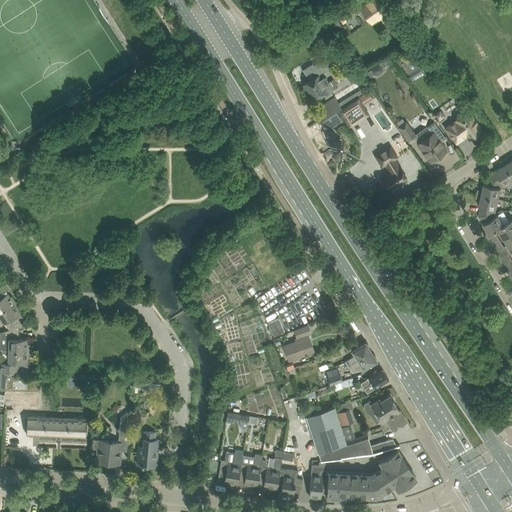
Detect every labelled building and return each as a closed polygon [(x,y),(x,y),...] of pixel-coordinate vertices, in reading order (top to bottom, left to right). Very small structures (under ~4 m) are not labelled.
[(364,5),(363,4),(360,6),(372,22),(390,9),(382,0),(368,0),(367,2),(368,3),(364,5)] [(337,13),(343,22),(358,11),(352,2),(337,13)] [(334,15),(328,20),(334,28),(340,24),(334,15)] [(324,42),(331,55),(342,48),(335,36),(324,42)] [(421,46),(397,61),(400,65),(402,64),(406,70),(408,74),(420,66),(418,62),(417,61),(427,55),(421,46)] [(342,48),(331,55),(339,69),(350,63),(351,62),(342,48)] [(372,69),(367,73),(370,77),(374,74),(378,75),(382,72),(383,68),(386,65),(383,61),(379,64),(376,64),(372,67),(372,69)] [(310,81),(305,84),(305,85),(304,86),(307,91),(309,90),(313,98),(321,93),(323,95),(328,92),(333,89),(329,82),(325,76),(323,73),(326,72),(319,62),(314,65),(313,64),(303,70),(310,81)] [(451,81),(445,86),(454,99),(461,94),(451,81)] [(368,90),(359,96),(365,105),(374,99),(368,90)] [(335,96),(319,106),(322,111),(325,117),(331,125),(349,125),(338,110),(338,109),(341,107),(335,96)] [(341,110),(351,125),(368,114),(358,99),(341,110)] [(456,120),(446,128),(456,142),(463,138),(467,135),(469,138),(471,136),(472,137),(473,138),(477,135),(477,134),(477,133),(481,129),(481,128),(468,111),(456,119),(456,120)] [(382,119),(383,122),(381,123),(384,129),(391,126),(387,116),(382,119)] [(432,133),(418,143),(431,161),(434,159),(436,157),(440,154),(441,155),(442,155),(446,152),(446,151),(446,150),(447,149),(441,141),(446,138),(434,121),(427,126),(432,133)] [(399,127),(410,142),(417,136),(406,122),(399,127)] [(320,134),(314,140),(325,149),(330,143),(331,145),(331,146),(331,148),(332,150),(333,152),(334,153),(335,154),(337,154),(338,154),(340,154),(341,154),(342,153),(343,152),(344,152),(344,150),(345,149),(345,148),(345,147),(345,146),(345,145),(344,144),(344,143),(343,142),(342,141),(341,141),(340,140),(339,140),(338,140),(337,140),(336,140),(335,141),(334,141),(333,140),(335,137),(326,129),(323,133),(328,138),(326,140),(320,134)] [(382,167),(384,165),(387,163),(393,172),(384,177),(384,179),(383,180),(382,182),(386,188),(388,188),(390,187),(390,188),(407,178),(395,159),(397,157),(390,146),(375,155),(382,167)] [(502,166),(489,175),(502,184),(504,183),(505,184),(511,180),(511,172),(504,159),(500,162),(502,166)] [(478,189),(477,194),(499,199),(501,187),(502,184),(489,175),(488,175),(486,184),(485,183),(483,190),(478,189)] [(481,207),(479,216),(495,213),(496,210),(499,199),(477,194),(476,198),(481,199),(479,206),(481,207)] [(484,232),(486,236),(505,224),(498,214),(497,216),(495,213),(479,216),(488,229),(484,232)] [(501,232),(504,238),(511,233),(511,219),(505,224),(486,236),(488,240),(501,232)] [(495,251),(498,255),(511,246),(511,233),(504,238),(508,243),(495,251)] [(511,251),(511,246),(498,255),(500,259),(511,251)] [(0,311),(16,302),(12,296),(10,297),(8,293),(4,295),(0,287),(0,311)] [(0,320),(2,319),(9,330),(19,327),(23,326),(18,317),(22,315),(18,309),(19,308),(16,302),(0,311),(0,320)] [(268,322),(274,336),(285,331),(279,318),(268,322)] [(296,329),(299,337),(300,339),(296,341),(284,346),(290,360),(306,354),(306,355),(307,354),(314,351),(309,339),(311,339),(309,334),(311,333),(308,325),(296,329)] [(2,345),(2,349),(3,349),(9,350),(29,351),(29,344),(27,343),(27,339),(19,338),(19,336),(19,327),(9,330),(5,331),(5,335),(5,345),(2,345)] [(348,365),(371,351),(369,347),(369,345),(368,343),(366,343),(366,341),(352,350),(355,355),(346,361),(348,365)] [(2,353),(0,354),(0,371),(4,372),(8,372),(13,372),(18,372),(18,366),(22,366),(23,364),(25,366),(27,366),(27,362),(27,358),(29,358),(29,351),(9,350),(3,349),(2,349),(2,350),(2,353)] [(352,369),(353,371),(364,369),(377,360),(376,359),(376,357),(375,355),(374,355),(371,351),(348,365),(351,369),(352,369)] [(292,362),(286,364),(288,370),(295,368),(292,362)] [(382,369),(361,382),(364,388),(369,385),(367,383),(371,380),(375,387),(389,379),(382,369)] [(339,372),(328,375),(329,377),(331,384),(333,384),(342,381),(339,372)] [(136,385),(160,385),(160,378),(136,377),(136,385)] [(342,381),(333,384),(334,387),(335,389),(343,387),(342,387),(354,383),(352,377),(342,381)] [(315,390),(302,394),(304,400),(316,396),(315,390)] [(5,394),(5,407),(39,407),(39,402),(39,395),(5,394)] [(370,400),(364,404),(364,408),(367,413),(370,414),(376,411),(382,420),(385,417),(393,429),(398,426),(406,421),(393,400),(392,401),(389,396),(381,401),(380,399),(372,404),(370,400)] [(319,403),(307,407),(309,414),(321,410),(319,403)] [(309,414),(306,415),(309,424),(318,452),(321,460),(323,460),(342,458),(342,456),(373,453),(395,446),(395,445),(393,438),(383,441),(371,444),(368,436),(367,434),(346,441),(346,440),(342,427),(341,426),(337,412),(335,406),(321,410),(309,414)] [(304,409),(298,412),(300,417),(306,415),(304,409)] [(347,409),(337,412),(341,426),(352,422),(347,409)] [(108,440),(100,440),(94,439),(93,449),(98,449),(97,461),(106,462),(108,464),(111,462),(120,463),(122,444),(130,445),(133,411),(128,410),(121,416),(120,427),(117,430),(119,432),(119,439),(116,441),(113,441),(111,438),(108,440)] [(237,421),(237,420),(238,414),(227,412),(225,422),(232,423),(233,420),(237,421)] [(26,434),(86,436),(87,417),(27,415),(26,434)] [(248,421),(247,423),(257,424),(258,417),(248,416),(248,421)] [(351,424),(342,427),(346,440),(355,437),(351,424)] [(142,465),(149,466),(150,465),(157,465),(159,439),(155,439),(155,432),(145,431),(144,446),(139,446),(137,464),(142,464),(142,465)] [(222,459),(218,479),(225,480),(224,482),(237,484),(243,451),(236,449),(236,452),(226,451),(225,459),(222,459)] [(263,454),(257,486),(258,486),(258,484),(264,485),(263,487),(277,489),(280,468),(282,457),(283,450),(276,449),(275,456),(273,467),(267,466),(268,465),(267,463),(267,462),(266,461),(264,460),(262,459),(263,454)] [(376,496),(390,488),(395,484),(398,489),(405,485),(410,482),(416,478),(411,470),(412,469),(404,457),(403,457),(398,449),(380,461),(384,468),(374,474),(328,472),(328,471),(328,479),(322,479),(321,493),(327,493),(327,496),(348,498),(349,495),(376,496)] [(244,483),(257,486),(263,454),(256,453),(254,464),(241,462),(243,451),(237,484),(238,484),(238,480),(244,481),(244,483)] [(312,464),(309,496),(321,497),(321,493),(322,479),(324,465),(312,464)] [(280,468),(277,489),(281,490),(281,492),(294,494),(294,491),(300,492),(303,478),(297,477),(298,470),(285,468),(285,469),(280,468)]
